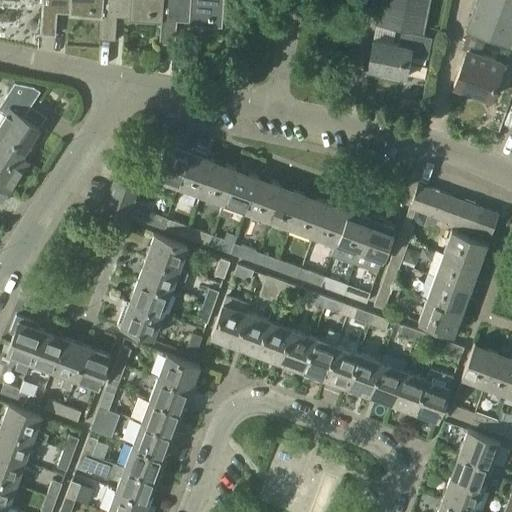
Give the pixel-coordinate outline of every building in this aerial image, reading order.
[(41,0),(40,33),(55,34),(57,7),(69,8),(69,14),(101,16),(101,10),(102,10),(102,0),(41,0)] [(102,0),(102,10),(101,10),(101,16),(99,37),(115,39),(117,11),(129,12),(128,19),(160,21),(161,14),(162,14),(162,0),(102,0)] [(162,0),(162,14),(161,14),(160,21),(159,42),(175,43),(177,15),(189,16),(189,23),(221,25),(222,0),(162,0)] [(424,31),(429,0),(380,0),(377,22),(424,31)] [(511,0),(477,0),(466,29),(469,30),(485,37),(511,46),(511,45),(511,0)] [(403,32),(401,43),(374,38),(368,67),(382,70),(382,73),(400,76),(401,74),(405,75),(410,52),(427,55),(430,37),(403,32)] [(453,85),(489,99),(503,62),(479,53),(468,49),(465,57),(464,57),(453,85)] [(39,126),(23,115),(31,103),(40,89),(33,85),(14,82),(0,103),(0,109),(5,113),(0,120),(0,141),(20,155),(39,126)] [(168,139),(154,176),(179,185),(190,154),(190,155),(192,150),(181,147),(182,144),(168,139)] [(0,185),(8,190),(28,160),(20,155),(0,141),(0,185)] [(150,156),(126,147),(122,159),(146,168),(150,156)] [(212,163),(213,159),(192,150),(190,155),(179,185),(201,193),(212,163)] [(118,171),(142,180),(146,168),(122,159),(118,171)] [(212,163),(201,193),(223,201),(235,171),(237,167),(227,163),(225,167),(213,163),(212,163)] [(114,182),(138,191),(142,180),(118,171),(114,182)] [(229,216),(233,205),(246,210),(257,179),(258,179),(260,175),(250,171),(248,176),(235,171),(223,201),(219,213),(229,216)] [(280,187),(281,188),(282,183),(272,180),(271,184),(258,179),(257,179),(246,210),(269,218),(280,187)] [(138,191),(114,182),(109,194),(134,203),(138,191)] [(418,183),(410,205),(417,207),(423,210),(431,188),(418,183)] [(280,187),(269,218),(291,226),(302,195),(303,196),(305,191),(294,188),(293,192),(281,188),(280,187)] [(431,188),(423,210),(490,234),(498,211),(431,188)] [(105,206),(129,215),(134,203),(109,194),(105,206)] [(302,195),(291,226),(314,234),(325,204),(326,204),(328,200),(317,196),(315,200),(303,196),(302,195)] [(325,204),(314,234),(336,242),(347,212),(348,212),(350,208),(340,204),(338,209),(326,204),(325,204)] [(405,221),(399,236),(409,240),(415,225),(411,223),(417,207),(410,205),(405,221)] [(167,217),(151,212),(148,222),(163,227),(167,217)] [(347,212),(336,242),(337,242),(333,252),(356,260),(370,221),(371,221),(373,216),(362,212),(360,217),(348,212),(347,212)] [(189,225),(173,220),(170,230),(186,235),(189,225)] [(377,270),(394,224),(384,220),(382,226),(371,221),(370,221),(356,260),(365,263),(364,265),(377,270)] [(212,234),(196,228),(193,238),(208,244),(212,234)] [(487,242),(452,229),(444,252),(479,265),(482,257),(484,257),(489,243),(487,242)] [(187,245),(154,232),(145,255),(178,268),(187,245)] [(234,242),(218,236),(215,246),(230,252),(234,242)] [(391,259),(401,262),(409,240),(399,236),(397,243),(391,259)] [(257,250),(241,244),(237,254),(253,260),(257,250)] [(474,279),(476,280),(481,266),(479,265),(444,252),(436,275),(471,287),(474,279)] [(279,258),(264,253),(260,263),(276,268),(279,258)] [(137,278),(170,291),(180,294),(188,272),(178,268),(145,255),(137,278)] [(220,256),(214,273),(223,276),(229,260),(220,256)] [(383,281),(393,285),(401,262),(391,259),(383,281)] [(302,266),(286,261),(282,271),(298,276),(302,266)] [(233,272),(250,278),(254,269),(237,263),(233,272)] [(325,275),(309,269),(305,279),(321,285),(325,275)] [(267,274),(259,294),(275,300),(279,289),(283,279),(267,274)] [(466,301),(461,299),(466,287),(470,289),(471,287),(436,275),(427,297),(463,310),(466,301)] [(347,283),(332,277),(328,287),(344,293),(347,283)] [(129,301),(162,313),(170,291),(137,278),(129,301)] [(296,295),(299,285),(283,279),(279,289),(296,295)] [(370,291),(355,286),(351,296),(366,301),(370,291)] [(218,290),(209,287),(203,303),(213,307),(218,290)] [(390,293),(380,289),(374,304),(384,308),(390,293)] [(312,290),(308,300),(325,306),(328,296),(312,290)] [(226,294),(210,335),(233,344),(246,311),(249,302),(226,294)] [(341,312),(344,302),(328,296),(325,306),(341,312)] [(419,320),(454,333),(458,323),(458,322),(459,322),(461,322),(465,311),(463,310),(427,297),(419,320)] [(132,328),(153,336),(162,313),(129,301),(125,310),(122,308),(116,323),(120,327),(131,331),(132,328)] [(197,318),(207,322),(213,307),(203,303),(197,318)] [(358,307),(354,316),(370,322),(373,313),(358,307)] [(256,352),(268,319),(246,311),(233,344),(256,352)] [(386,328),(389,318),(373,313),(370,322),(386,328)] [(26,372),(30,361),(42,327),(31,323),(32,320),(16,314),(10,330),(14,332),(6,352),(19,357),(14,368),(26,372)] [(268,319),(256,352),(279,361),(291,327),(268,319)] [(402,323),(399,333),(415,339),(418,329),(402,323)] [(42,327),(30,361),(52,369),(64,336),(42,327)] [(301,369),(314,336),(291,327),(279,361),(301,369)] [(431,344),(434,335),(418,329),(415,339),(431,344)] [(324,377),(336,344),(340,334),(328,330),(325,340),(314,336),(301,369),(324,377)] [(192,332),(187,348),(196,351),(202,335),(192,332)] [(74,377),(87,344),(64,336),(52,369),(64,373),(60,385),(70,389),(74,377)] [(448,340),(444,349),(461,355),(464,346),(448,340)] [(487,350),(475,345),(477,341),(475,341),(462,376),(486,385),(497,354),(498,350),(488,346),(487,350)] [(98,386),(110,353),(87,344),(74,377),(98,386)] [(131,348),(121,344),(116,360),(125,363),(131,348)] [(336,344),(324,377),(346,386),(359,352),(336,344)] [(369,394),(381,361),(359,352),(346,386),(369,394)] [(200,365),(166,353),(158,376),(191,388),(200,365)] [(511,382),(511,354),(509,358),(497,354),(486,385),(508,393),(511,382)] [(110,376),(119,379),(125,363),(116,360),(110,376)] [(391,402),(403,369),(381,361),(369,394),(391,402)] [(403,369),(391,402),(414,411),(426,377),(403,369)] [(150,398),(183,411),(191,388),(158,376),(150,398)] [(437,419),(438,418),(449,386),(426,377),(414,411),(437,419)] [(4,381),(0,390),(17,397),(20,387),(4,381)] [(20,387),(17,397),(32,402),(36,393),(20,387)] [(114,393),(105,389),(99,405),(108,409),(114,393)] [(48,398),(45,408),(61,414),(65,404),(48,398)] [(141,421),(174,433),(183,411),(150,398),(141,421)] [(41,415),(8,402),(0,424),(0,425),(32,437),(45,442),(48,433),(35,428),(41,415)] [(452,403),(449,413),(472,422),(476,412),(452,403)] [(65,404),(61,414),(77,420),(81,410),(65,404)] [(93,421),(102,425),(108,409),(99,405),(93,421)] [(483,415),(479,425),(495,430),(498,421),(483,415)] [(133,443),(166,456),(174,433),(141,421),(133,443)] [(498,421),(495,430),(511,436),(511,425),(506,423),(498,421)] [(32,437),(0,425),(0,450),(24,459),(32,437)] [(501,442),(468,429),(460,452),(492,464),(501,442)] [(78,437),(69,433),(63,448),(73,452),(78,437)] [(98,438),(88,434),(82,450),(92,453),(98,438)] [(166,456),(133,443),(125,466),(158,478),(166,456)] [(57,465),(67,469),(73,452),(63,448),(57,465)] [(24,459),(0,450),(0,476),(15,482),(24,459)] [(76,466),(86,470),(86,469),(110,478),(115,475),(116,473),(121,475),(116,488),(149,501),(158,478),(125,466),(92,453),(82,450),(76,466)] [(460,452),(451,475),(484,486),(492,464),(460,452)] [(451,475),(443,497),(476,509),(484,486),(451,475)] [(0,502),(7,505),(15,482),(0,476),(0,502)] [(62,482),(52,478),(46,493),(56,497),(62,482)] [(81,483),(71,479),(66,495),(75,498),(81,483)] [(108,510),(112,511),(145,511),(149,501),(116,488),(108,510)] [(40,510),(46,511),(50,511),(56,497),(46,493),(40,510)] [(59,511),(62,511),(70,511),(75,498),(66,495),(59,511)] [(483,511),(476,509),(443,497),(437,511),(483,511)]
